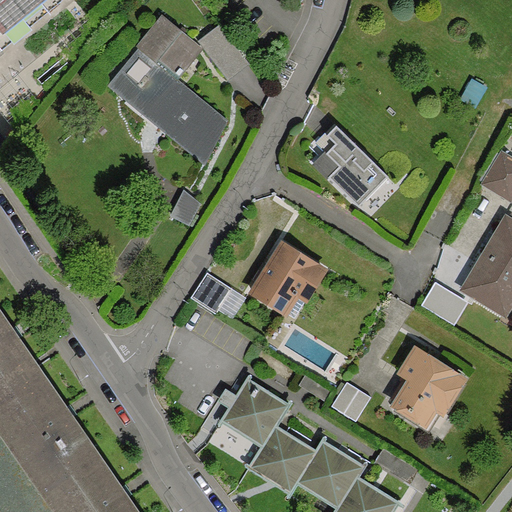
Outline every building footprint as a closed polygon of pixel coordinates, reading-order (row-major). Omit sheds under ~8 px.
[(0,0),(0,41),(51,0),(0,0)] [(164,16),(123,71),(140,85),(131,96),(165,123),(160,129),(191,153),(208,161),(228,121),(175,79),(197,53),(186,43),(190,37),(164,16)] [(201,44),(228,79),(249,63),(222,27),(201,44)] [(389,177),(337,126),(323,141),(328,145),(323,150),(341,167),(329,179),(359,208),(389,177)] [(511,159),(504,155),(486,184),(511,199),(511,198),(511,159)] [(202,204),(189,194),(176,219),(191,227),(202,204)] [(511,223),(509,221),(467,289),(505,312),(511,301),(511,223)] [(284,246),(254,294),(287,313),(299,294),(308,299),(325,271),(284,246)] [(233,289),(208,273),(192,298),(218,315),(233,289)] [(439,279),(426,303),(460,321),(473,297),(439,279)] [(308,299),(299,294),(287,313),(295,319),(308,299)] [(0,403),(41,375),(0,315),(0,403)] [(463,380),(417,351),(404,373),(413,379),(398,404),(428,423),(437,407),(444,411),(463,380)] [(96,455),(41,375),(0,403),(0,420),(47,488),(96,455)] [(333,392),(307,375),(300,385),(327,403),(333,392)] [(338,508),(335,511),(394,511),(400,503),(359,478),(366,467),(324,441),(317,451),(278,427),(291,406),(249,379),(237,397),(230,409),(222,422),(263,447),(249,468),(292,494),(298,484),(338,508)] [(372,397),(348,382),(333,407),(357,422),(372,397)] [(230,409),(237,397),(228,391),(221,403),(230,409)] [(0,488),(16,511),(62,511),(47,488),(0,420),(0,488)] [(421,470),(385,447),(376,463),(412,485),(421,470)] [(135,511),(96,455),(47,488),(62,511),(135,511)] [(0,511),(16,511),(0,488),(0,511)]
